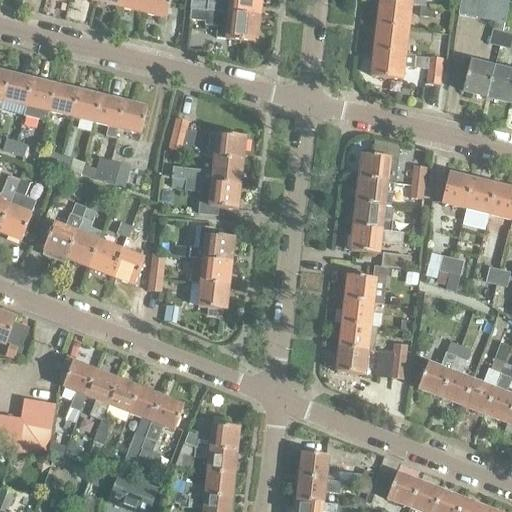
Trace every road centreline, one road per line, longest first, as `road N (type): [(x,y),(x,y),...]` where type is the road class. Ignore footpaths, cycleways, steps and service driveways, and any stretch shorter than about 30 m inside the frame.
road 1 (residential): [(306,102),(0,28)]
road 2 (residential): [(272,396),(306,102)]
road 3 (residential): [(272,396),(0,290)]
road 4 (residential): [(511,489),(272,396)]
road 5 (residential): [(511,153),(306,102)]
